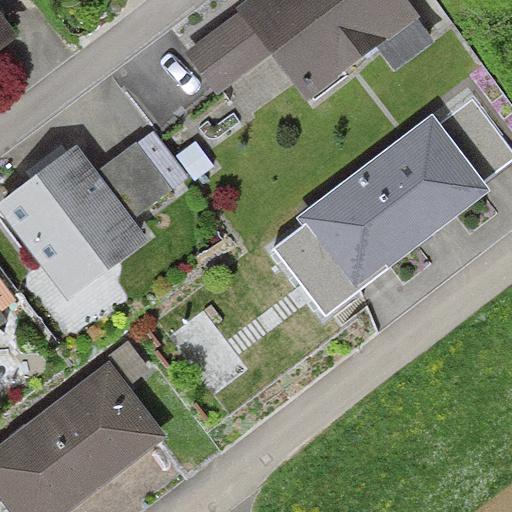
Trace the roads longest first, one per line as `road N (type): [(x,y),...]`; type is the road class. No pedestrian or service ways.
road 1 (residential): [(511,264),(204,500)]
road 2 (residential): [(0,135),(179,0)]
